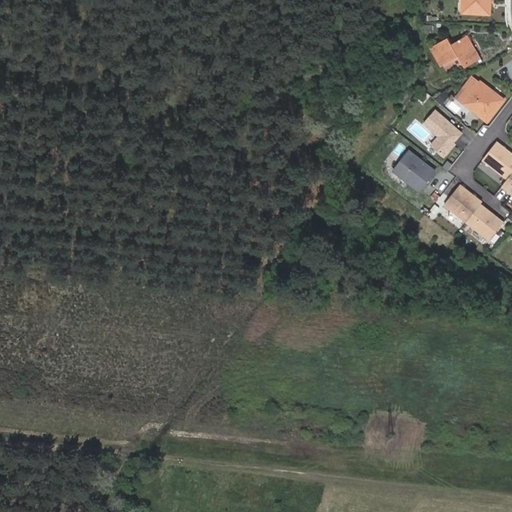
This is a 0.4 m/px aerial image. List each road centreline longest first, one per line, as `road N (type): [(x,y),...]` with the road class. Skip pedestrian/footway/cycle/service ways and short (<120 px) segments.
road 1 (track): [(511,502),(0,444)]
road 2 (residential): [(511,106),(456,171),(495,203)]
